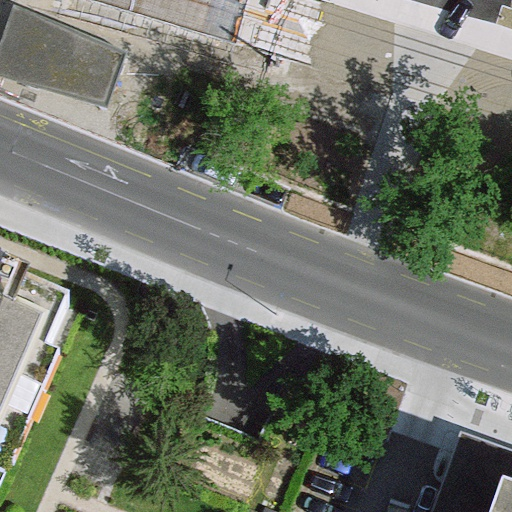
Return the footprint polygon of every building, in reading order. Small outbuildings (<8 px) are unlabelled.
[(125,56),(21,12),(0,68),(0,73),(108,109),(125,56)] [(0,468),(71,310),(0,278),(0,468)] [(230,431),(202,419),(186,457),(241,480),(256,442),(230,431)] [(434,511),(457,511),(476,460),(511,472),(511,454),(462,436),(434,511)] [(498,511),(506,491),(511,493),(511,472),(476,460),(457,511),(498,511)] [(511,511),(511,493),(506,491),(498,511),(511,511)]
